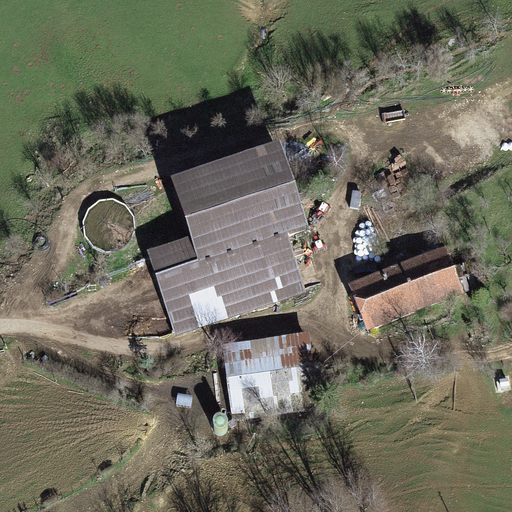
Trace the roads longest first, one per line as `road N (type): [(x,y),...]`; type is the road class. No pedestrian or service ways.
road 1 (track): [(382,142),(257,142),(91,187),(63,217),(6,326)]
road 2 (unclassified): [(0,326),(161,351),(327,317)]
road 3 (track): [(55,333),(85,368),(117,386),(171,399),(182,419),(87,511)]
road 4 (track): [(327,317),(360,350),(511,348)]
road 5 (track): [(511,83),(382,142),(360,169)]
road 6 (track): [(327,317),(337,219),(360,169)]
